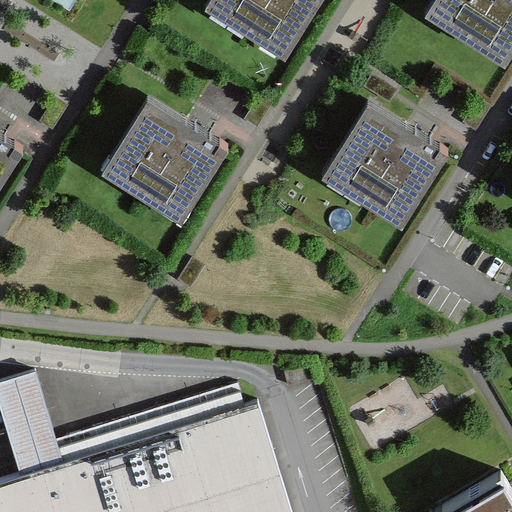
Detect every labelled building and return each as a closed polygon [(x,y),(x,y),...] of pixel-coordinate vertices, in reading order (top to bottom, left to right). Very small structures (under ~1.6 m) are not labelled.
[(285,53),(318,0),(206,0),(205,3),(285,53)] [(505,58),(511,46),(511,0),(429,0),(425,7),(505,58)] [(182,217),(229,143),(149,92),(102,167),(182,217)] [(402,221),(449,146),(369,96),(322,170),(402,221)] [(0,181),(23,145),(0,130),(0,181)] [(0,402),(23,474),(0,481),(0,511),(285,511),(251,404),(66,463),(38,374),(0,385),(0,402)] [(511,511),(511,493),(500,474),(433,511),(511,511)]
